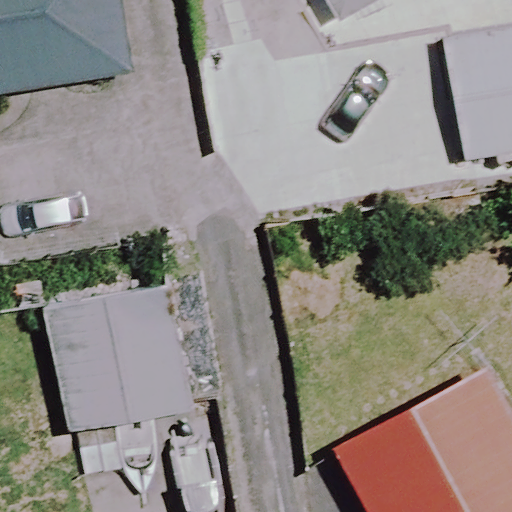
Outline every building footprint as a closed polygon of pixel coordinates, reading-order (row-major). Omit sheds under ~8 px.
[(0,0),(0,93),(131,72),(118,0),(0,0)] [(375,0),(331,0),(341,18),(375,0)] [(511,154),(511,27),(441,41),(465,164),(511,154)] [(187,410),(162,283),(44,306),(70,433),(187,410)] [(511,511),(511,429),(483,375),(340,452),(371,511),(511,511)]
